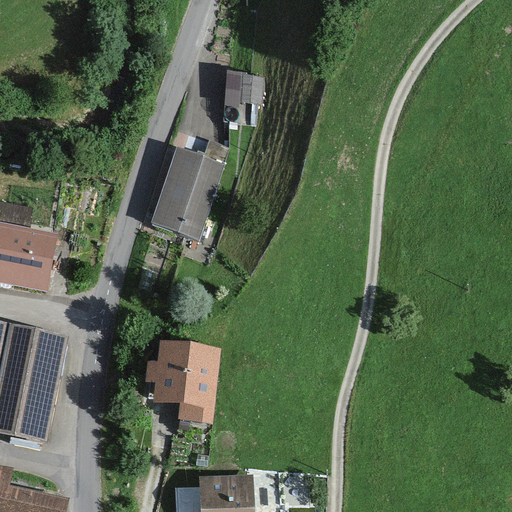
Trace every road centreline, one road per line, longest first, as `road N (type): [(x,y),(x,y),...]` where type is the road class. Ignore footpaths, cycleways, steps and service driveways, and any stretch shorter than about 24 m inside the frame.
road 1 (track): [(475,0),(427,51),(387,130),(366,321),(338,431),(335,511)]
road 2 (unclassified): [(209,0),(134,197),(101,322)]
road 3 (unclassified): [(101,322),(88,511)]
